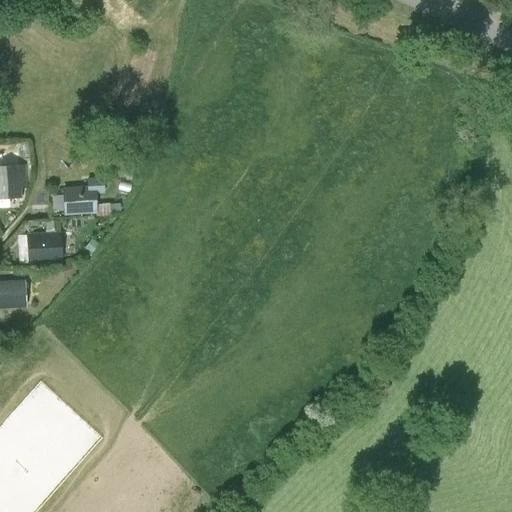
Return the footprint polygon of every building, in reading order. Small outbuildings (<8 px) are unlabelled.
[(177,0),(123,0),(157,25),(177,0)] [(34,177),(0,178),(0,187),(1,212),(31,210),(30,202),(36,201),(34,177)] [(104,197),(72,199),(72,207),(73,223),(73,227),(105,225),(104,197)] [(73,223),(72,207),(61,207),(62,223),(73,223)] [(69,246),(36,248),(36,250),(38,275),(71,273),(69,246)] [(38,275),(36,250),(27,251),(28,276),(38,275)] [(35,294),(0,295),(0,319),(0,323),(36,321),(35,294)]
